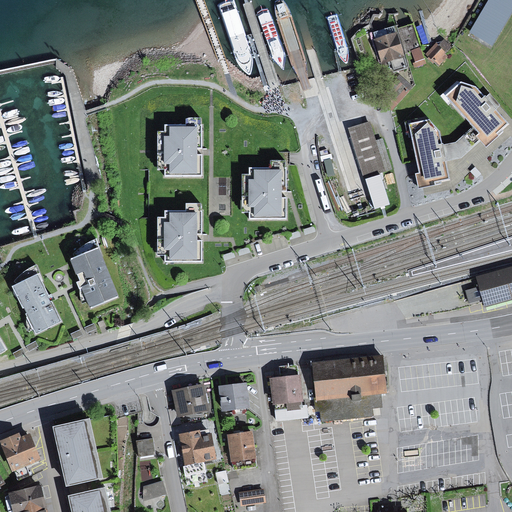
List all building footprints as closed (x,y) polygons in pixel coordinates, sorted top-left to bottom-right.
[(491,47),(511,10),(511,0),(487,0),(468,33),(491,47)] [(407,55),(422,50),(413,24),(398,29),(407,55)] [(394,73),(409,69),(406,57),(398,32),(396,26),(373,33),(374,39),(382,64),(390,62),(394,73)] [(425,54),(437,64),(445,55),(442,52),(447,47),(442,42),(436,48),(433,45),(425,54)] [(378,99),(389,109),(405,91),(394,82),(378,99)] [(503,131),(509,125),(496,110),(501,106),(490,94),(486,97),(476,88),(462,82),(445,98),(471,129),(481,141),(482,141),(486,147),(504,132),(503,131)] [(185,125),(164,125),(164,132),(158,132),(158,170),(165,170),(165,177),(202,177),(202,156),(202,155),(202,149),(202,148),(202,125),(201,125),(201,118),(185,118),(185,125)] [(442,182),(450,180),(446,162),(443,145),(440,131),(429,120),(409,124),(416,161),(419,174),(415,175),(419,189),(442,185),(442,182)] [(375,212),(390,207),(380,176),(386,174),(370,124),(349,131),(365,180),(375,212)] [(481,141),(471,129),(456,142),(443,145),(446,162),(461,158),(481,141)] [(270,169),(249,169),(249,175),(242,175),(242,213),(249,213),(249,220),(287,220),(287,198),(287,192),(287,168),(286,168),(286,161),(270,161),(270,169)] [(481,174),(475,167),(470,172),(476,179),(481,174)] [(186,212),(165,212),(165,218),(157,218),(157,257),(164,257),(164,263),(203,263),(203,242),(203,240),(203,235),(203,233),(202,211),(201,211),(201,204),(186,205),(186,212)] [(316,232),(314,226),(304,230),(305,235),(316,232)] [(301,237),(299,231),(288,234),(290,240),(301,237)] [(75,258),(70,260),(90,310),(119,298),(102,257),(104,256),(97,239),(90,242),(83,246),(78,250),(73,254),(75,258)] [(251,253),(249,247),(238,251),(240,256),(251,253)] [(235,258),(233,252),(223,255),(224,261),(235,258)] [(17,284),(12,287),(36,335),(62,322),(50,299),(42,282),(43,281),(36,265),(32,267),(26,270),(22,274),(17,278),(14,282),(17,284)] [(511,267),(476,278),(478,285),(478,287),(465,291),(469,304),(483,300),(483,303),(485,308),(511,300),(511,267)] [(97,329),(94,324),(85,328),(87,334),(97,329)] [(83,336),(80,330),(71,334),(73,340),(83,336)] [(38,347),(35,341),(26,346),(29,352),(38,347)] [(25,354),(22,349),(13,353),(16,359),(25,354)] [(388,394),(384,357),(312,364),(316,398),(314,398),(316,413),(320,412),(321,423),(374,417),(373,409),(383,408),(381,395),(388,394)] [(272,378),(270,378),(273,406),(275,406),(276,409),(276,411),(275,411),(276,422),(308,418),(307,405),(303,406),(302,403),(304,402),(301,375),(299,375),(298,367),(296,365),(279,367),(280,375),(273,376),(272,378)] [(247,383),(219,387),(222,412),(250,409),(247,383)] [(178,417),(209,411),(203,384),(172,390),(178,417)] [(84,421),(53,427),(66,487),(98,480),(104,479),(90,419),(84,421)] [(213,456),(209,433),(199,434),(198,429),(179,432),(183,459),(180,460),(181,470),(198,467),(197,459),(213,456)] [(253,431),(227,435),(231,463),(237,462),(237,468),(252,466),(251,460),(257,459),(253,431)] [(19,434),(2,441),(19,481),(32,476),(27,463),(39,458),(30,436),(21,439),(19,434)] [(153,454),(150,437),(136,439),(139,457),(153,454)] [(166,492),(163,481),(144,487),(143,500),(166,492)] [(43,511),(37,487),(9,494),(3,496),(4,498),(7,511),(43,511)] [(100,490),(68,497),(71,511),(110,511),(105,488),(100,490)] [(265,489),(239,493),(240,500),(241,507),(266,504),(265,496),(265,489)]
